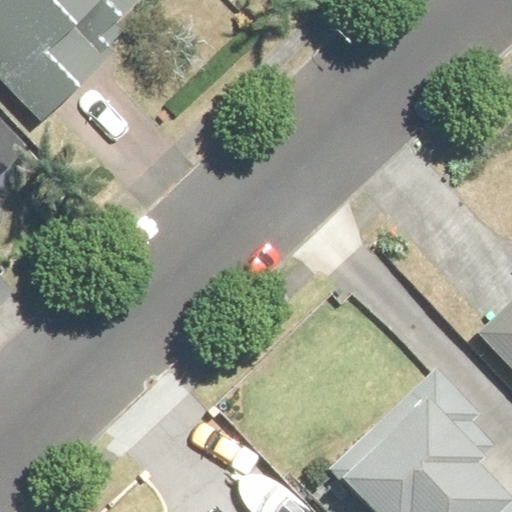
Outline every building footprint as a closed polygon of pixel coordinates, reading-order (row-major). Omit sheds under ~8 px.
[(0,0),(0,66),(34,101),(126,12),(114,0),(0,0)] [(0,194),(38,159),(14,133),(0,117),(0,194)] [(511,379),(511,274),(459,327),(511,379)] [(489,431),(435,377),(331,479),(364,511),(511,511),(511,487),(472,448),(489,431)] [(207,511),(175,480),(143,511),(207,511)]
